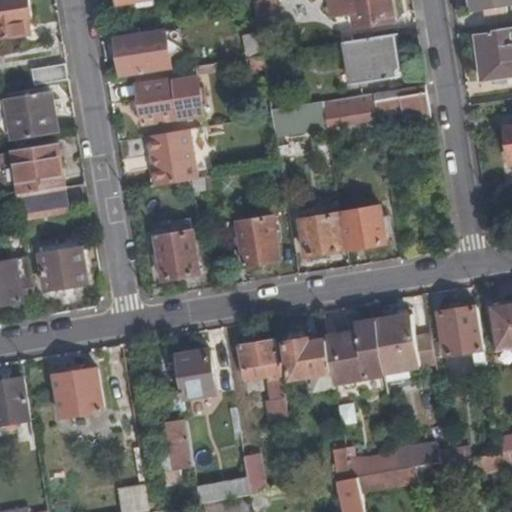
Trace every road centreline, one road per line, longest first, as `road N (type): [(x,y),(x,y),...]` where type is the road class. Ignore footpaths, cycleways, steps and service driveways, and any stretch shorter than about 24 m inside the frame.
road 1 (unclassified): [(128,325),(476,267)]
road 2 (unclassified): [(70,0),(128,325)]
road 3 (unclassified): [(476,267),(433,0)]
road 4 (unclassified): [(0,346),(128,325)]
